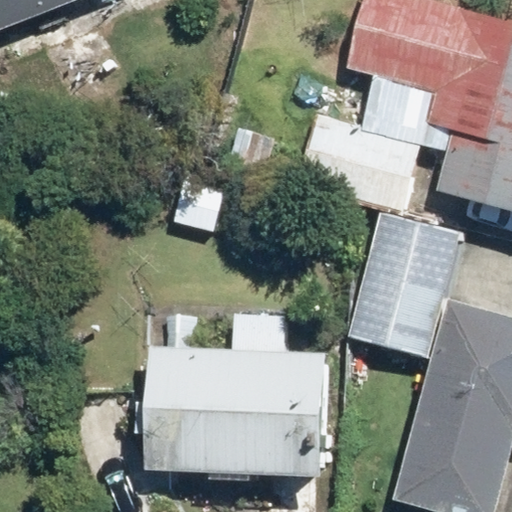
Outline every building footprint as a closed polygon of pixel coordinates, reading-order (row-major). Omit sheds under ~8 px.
[(0,0),(0,12),(32,0),(0,0)] [(360,72),(464,108),(443,193),(511,210),(511,41),(482,34),(385,0),(360,72)] [(318,175),(383,197),(396,160),(331,138),(318,175)] [(390,223),(360,330),(422,348),(453,241),(390,223)] [(511,335),(470,321),(409,497),(451,511),(488,511),(511,442),(511,335)] [(163,383),(163,472),(319,472),(319,383),(163,383)]
